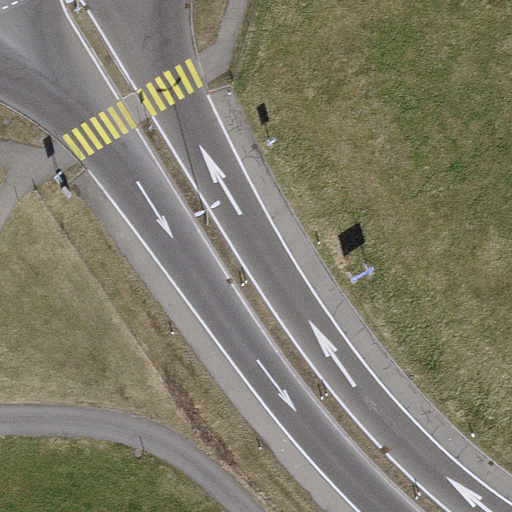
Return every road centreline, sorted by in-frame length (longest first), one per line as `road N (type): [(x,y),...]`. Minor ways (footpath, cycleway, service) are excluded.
road 1 (motorway): [(8,0),(269,379),(385,511)]
road 2 (motorway): [(491,511),(373,402),(301,307),(219,178),(137,0)]
